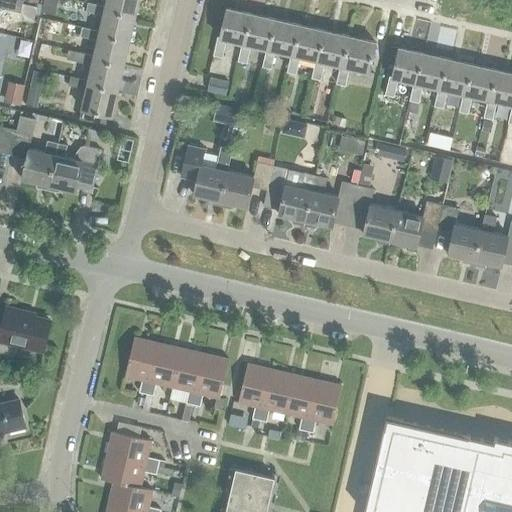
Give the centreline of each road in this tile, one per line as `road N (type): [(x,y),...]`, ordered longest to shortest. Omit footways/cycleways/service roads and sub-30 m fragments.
road 1 (residential): [(511,358),(123,267)]
road 2 (residential): [(511,303),(137,216)]
road 3 (residential): [(58,492),(107,263)]
road 4 (residential): [(137,216),(187,0)]
